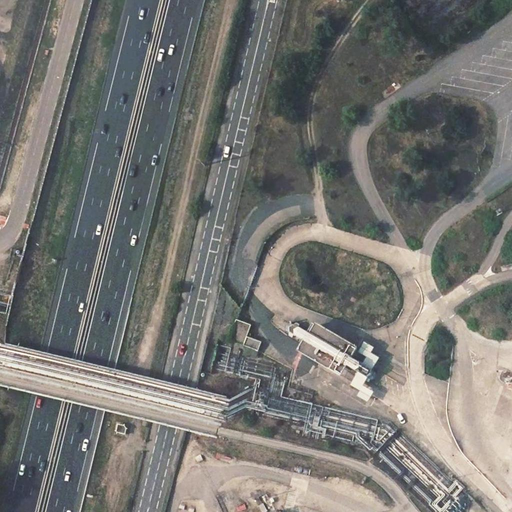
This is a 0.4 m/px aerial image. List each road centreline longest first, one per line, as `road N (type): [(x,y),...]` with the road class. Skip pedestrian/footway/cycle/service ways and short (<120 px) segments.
road 1 (unknown): [(429,291),(398,257),(328,227),(297,234),(282,253),(277,308),(340,369),(399,409),(448,427),(485,490),(485,511)]
road 2 (motorway): [(146,0),(21,511)]
road 3 (motorway): [(59,511),(184,0)]
road 4 (secondary): [(268,0),(146,511)]
road 5 (unclassified): [(75,0),(13,229),(0,242)]
road 6 (unknown): [(448,427),(429,396),(424,348),(441,309),(483,281)]
